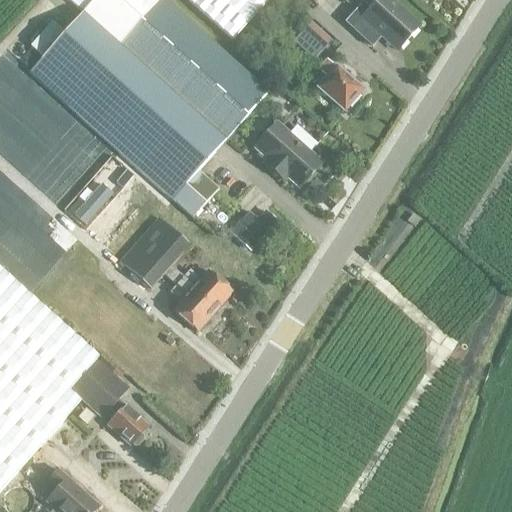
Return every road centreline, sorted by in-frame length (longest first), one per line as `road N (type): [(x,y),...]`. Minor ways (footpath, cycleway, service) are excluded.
road 1 (unclassified): [(170,511),(495,0)]
road 2 (track): [(343,511),(449,344),(336,250)]
road 3 (track): [(0,166),(247,389)]
